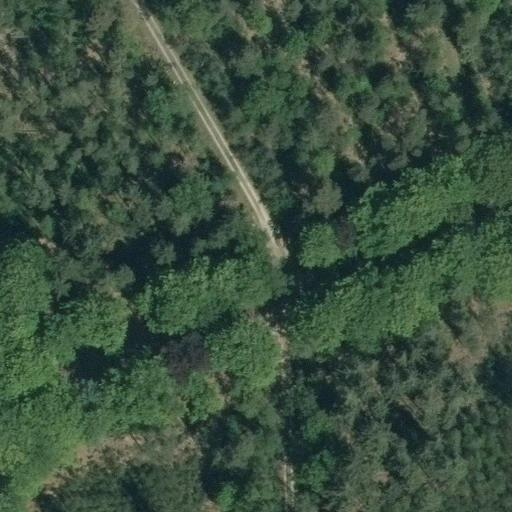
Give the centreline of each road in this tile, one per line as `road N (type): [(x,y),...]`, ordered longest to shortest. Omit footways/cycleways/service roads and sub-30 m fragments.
road 1 (unclassified): [(511,208),(228,339),(0,414)]
road 2 (track): [(134,0),(317,300)]
road 3 (track): [(281,511),(275,319)]
road 4 (track): [(511,137),(472,75),(453,0)]
